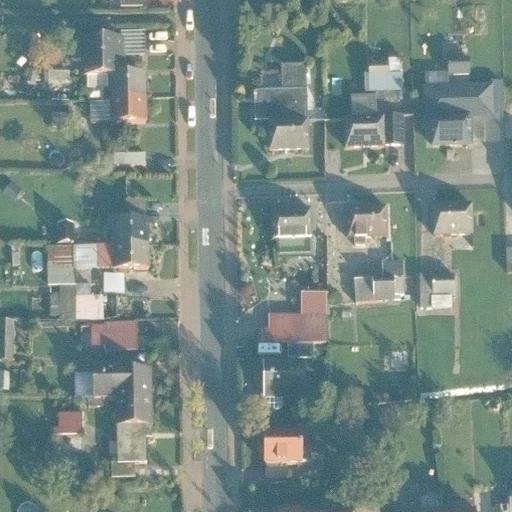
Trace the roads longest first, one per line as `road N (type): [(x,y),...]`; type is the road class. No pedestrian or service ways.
road 1 (residential): [(209,192),(213,511)]
road 2 (residential): [(209,192),(501,182)]
road 3 (residential): [(206,0),(209,192)]
